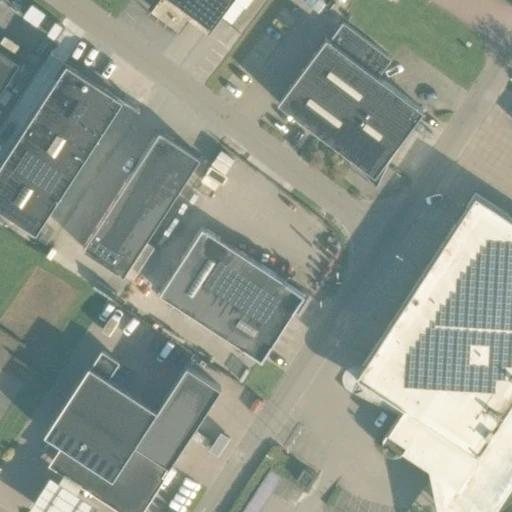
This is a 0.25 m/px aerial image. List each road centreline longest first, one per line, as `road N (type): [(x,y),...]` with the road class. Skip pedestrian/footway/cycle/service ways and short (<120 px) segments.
road 1 (unclassified): [(388,241),(65,0)]
road 2 (unclassified): [(210,511),(388,241)]
road 3 (unclassified): [(388,241),(511,54)]
